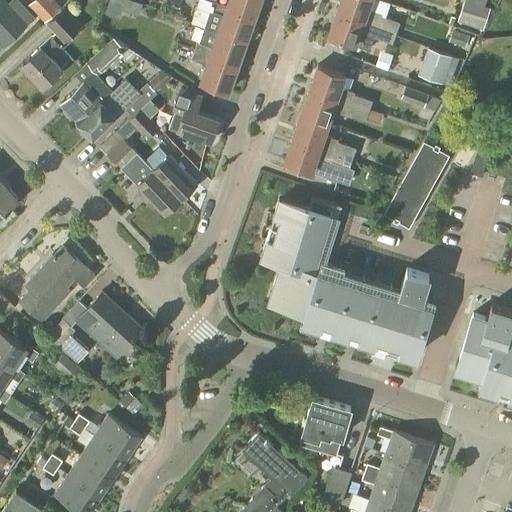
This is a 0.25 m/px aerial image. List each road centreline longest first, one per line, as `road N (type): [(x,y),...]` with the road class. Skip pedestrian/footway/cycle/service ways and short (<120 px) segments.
road 1 (residential): [(153,292),(210,237),(238,154),(239,123),(286,0)]
road 2 (residential): [(483,431),(245,354)]
road 3 (residential): [(245,354),(227,397),(147,496),(143,511)]
road 4 (residential): [(153,292),(68,191)]
